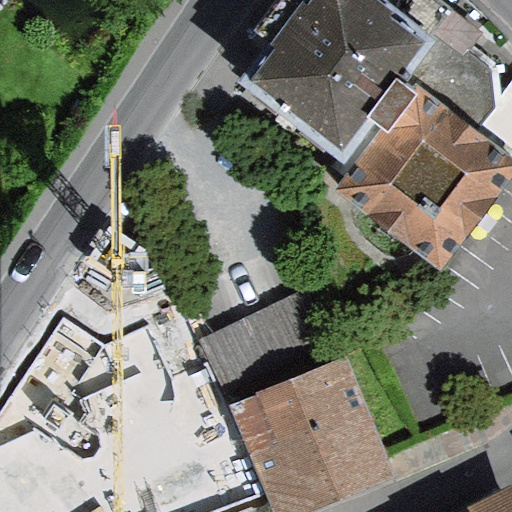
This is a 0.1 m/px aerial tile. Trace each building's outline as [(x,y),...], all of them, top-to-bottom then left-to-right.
[(284,0),(236,66),(344,145),(371,108),(381,115),(334,179),(443,258),(511,164),(511,146),(477,121),(495,96),(491,59),(469,43),(484,24),(451,0),(284,0)] [(175,352),(197,341),(143,236),(122,247),(175,352)] [(225,389),(341,333),(315,280),(199,336),(217,372),(225,389)] [(344,347),(228,397),(276,508),(277,511),(289,511),(395,466),(344,347)] [(223,511),(265,511),(276,508),(228,397),(217,372),(171,392),(223,511)] [(51,511),(95,448),(11,392),(0,408),(0,511),(51,511)] [(511,511),(511,477),(511,475),(438,511),(511,511)]
